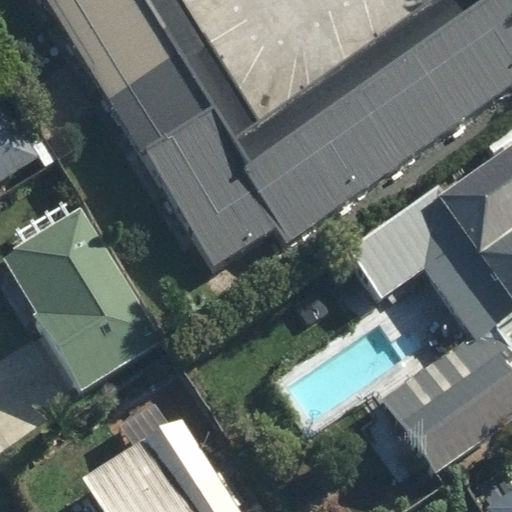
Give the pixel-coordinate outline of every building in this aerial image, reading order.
[(107,0),(245,222),(511,58),(511,0),(405,0),(273,81),(223,0),(107,0)] [(0,116),(0,191),(38,165),(3,115),(0,116)] [(511,160),(438,212),(431,202),(337,267),(369,313),(415,281),(469,358),(506,332),(508,334),(511,331),(511,160)] [(0,287),(72,404),(155,354),(74,222),(0,267),(0,287)] [(511,331),(508,334),(469,362),(462,353),(375,414),(428,489),(511,430),(511,331)] [(227,511),(181,439),(67,511),(227,511)] [(511,511),(511,503),(499,511),(511,511)]
